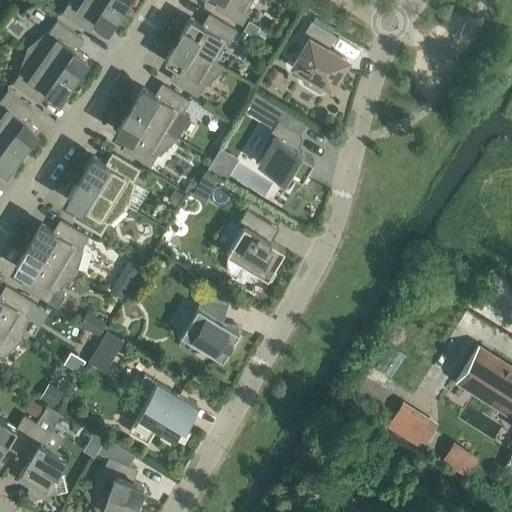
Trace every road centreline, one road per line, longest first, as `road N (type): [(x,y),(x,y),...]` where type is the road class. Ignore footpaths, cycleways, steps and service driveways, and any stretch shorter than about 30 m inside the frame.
road 1 (residential): [(176,511),(331,246),(389,24)]
road 2 (residential): [(0,223),(159,0)]
